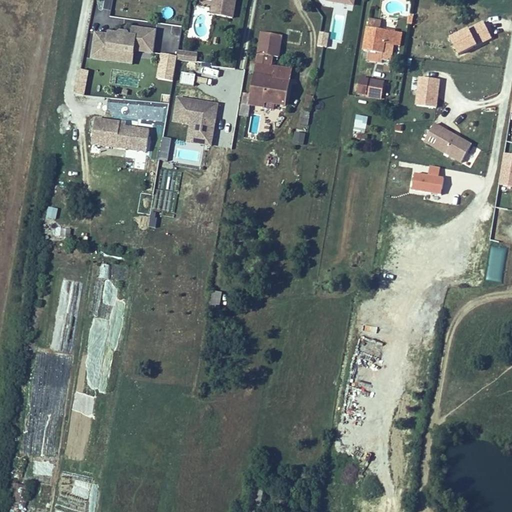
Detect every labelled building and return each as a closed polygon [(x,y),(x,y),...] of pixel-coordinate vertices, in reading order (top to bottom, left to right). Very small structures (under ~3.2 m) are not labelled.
[(173,0),(172,11),(193,14),(195,0),(173,0)] [(211,0),(209,15),(235,17),(236,0),(211,0)] [(476,0),(440,0),(439,7),(451,10),(449,23),(471,27),(476,0)] [(367,17),(364,50),(368,50),(367,61),(392,63),(393,45),(401,45),(403,30),(381,28),(382,19),(367,17)] [(327,49),(356,53),(357,46),(358,42),(359,31),(360,27),(342,25),(331,23),(327,49)] [(492,38),(488,23),(472,27),(476,43),(492,38)] [(247,30),(227,27),(222,57),(237,59),(238,50),(244,51),(247,30)] [(470,29),(451,36),(458,53),(477,45),(470,29)] [(286,108),(292,67),(273,64),(274,55),(280,56),(283,34),(260,30),(249,103),(286,108)] [(319,31),(317,45),(327,47),(329,32),(319,31)] [(146,49),(145,58),(158,59),(159,50),(146,49)] [(196,62),(198,52),(179,49),(177,59),(196,62)] [(250,75),(236,73),(238,59),(237,59),(222,57),(219,56),(214,87),(212,98),(216,98),(225,100),(225,94),(247,97),(250,75)] [(158,59),(145,58),(144,66),(162,68),(163,60),(158,59)] [(238,59),(236,73),(250,75),(252,61),(238,59)] [(84,96),(90,70),(80,68),(75,93),(84,96)] [(181,72),(180,84),(195,85),(196,73),(181,72)] [(337,73),(327,72),(324,89),(334,91),(337,73)] [(382,98),(385,80),(359,76),(357,94),(382,98)] [(441,80),(421,77),(418,106),(438,108),(441,80)] [(214,87),(209,86),(205,109),(214,110),(216,98),(212,98),(214,87)] [(353,131),(365,133),(368,116),(356,114),(353,131)] [(147,151),(150,124),(93,118),(90,145),(147,151)] [(434,123),(424,141),(463,162),(473,144),(434,123)] [(304,143),(305,132),(294,131),(293,143),(304,143)] [(162,136),(158,158),(168,160),(172,138),(162,136)] [(511,154),(505,154),(499,186),(511,187),(511,154)] [(429,165),(428,173),(439,174),(440,166),(429,165)] [(412,191),(442,193),(444,175),(413,173),(412,191)] [(188,182),(187,188),(202,191),(203,184),(188,182)] [(98,198),(96,215),(105,216),(107,199),(98,198)] [(55,219),(57,208),(47,206),(45,217),(55,219)] [(490,247),(487,280),(503,281),(506,248),(490,247)] [(100,277),(107,278),(109,265),(102,264),(100,277)] [(220,310),(222,291),(210,290),(208,308),(220,310)] [(226,483),(216,481),(210,511),(219,511),(220,511),(221,511),(226,483)] [(23,511),(27,485),(14,483),(10,511),(23,511)]
